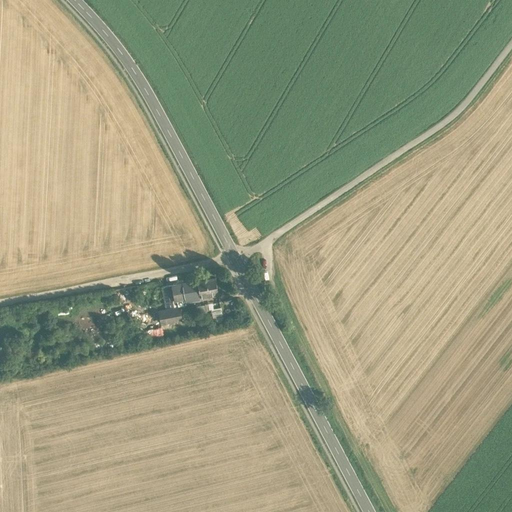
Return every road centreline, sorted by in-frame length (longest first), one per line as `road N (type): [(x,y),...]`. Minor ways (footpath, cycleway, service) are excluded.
road 1 (tertiary): [(368,511),(152,102),(74,0)]
road 2 (track): [(511,45),(446,119),(233,257)]
road 3 (track): [(389,511),(277,299),(263,244)]
